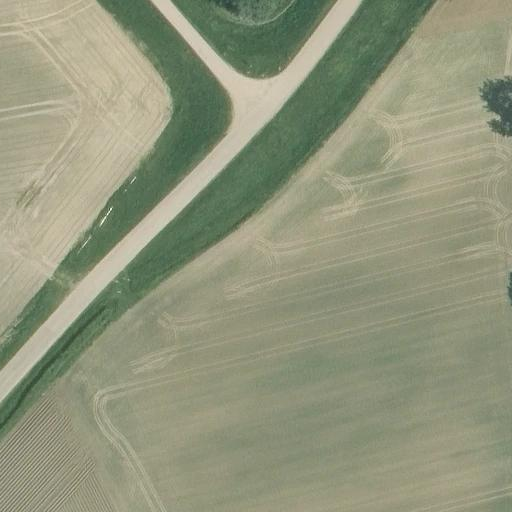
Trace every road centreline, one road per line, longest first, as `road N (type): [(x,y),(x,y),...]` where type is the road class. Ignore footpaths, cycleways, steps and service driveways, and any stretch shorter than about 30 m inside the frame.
road 1 (unclassified): [(0,388),(262,111),(349,0)]
road 2 (track): [(262,111),(160,0)]
